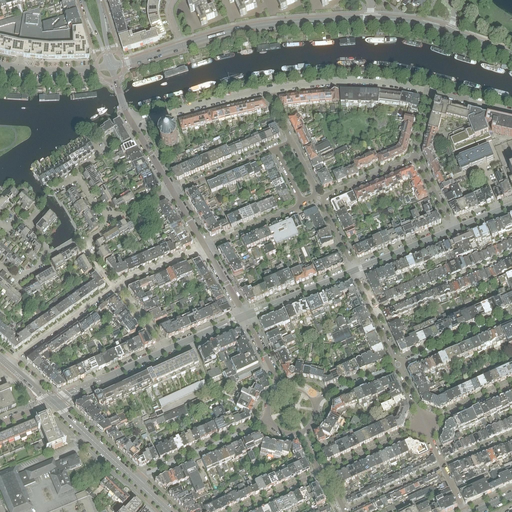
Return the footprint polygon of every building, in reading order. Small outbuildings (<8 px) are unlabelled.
[(11,5),(9,0),(3,0),(6,7),(8,15),(5,16),(5,18),(10,16),(8,9),(12,8),(11,5)] [(19,9),(16,0),(10,0),(12,5),(13,7),(16,6),(17,10),(19,9)] [(27,0),(22,0),(23,2),(26,1),(27,4),(26,4),(28,11),(31,10),(27,0)] [(64,0),(63,0),(64,4),(61,5),(62,6),(55,7),(56,9),(73,4),(73,3),(73,2),(73,1),(72,0),(64,0)] [(216,15),(213,8),(211,9),(209,4),(206,6),(204,0),(202,0),(188,6),(191,12),(195,11),(200,23),(202,23),(203,25),(208,23),(207,21),(215,18),(214,16),(216,15)] [(228,0),(230,3),(234,2),(240,14),(242,14),(242,16),(247,14),(246,12),(254,8),(254,6),(256,6),(253,0),(228,0)] [(294,0),(276,0),(280,8),(282,8),(283,10),(287,8),(286,6),(294,2),(294,0)] [(404,0),(403,4),(407,6),(409,0),(411,1),(410,0),(414,0),(415,0),(414,1),(413,1),(411,5),(417,8),(419,7),(420,9),(421,9),(422,8),(423,9),(426,3),(419,0),(404,0)] [(119,2),(109,5),(111,12),(121,9),(120,4),(125,3),(124,1),(121,2),(119,2)] [(66,9),(67,12),(76,10),(75,9),(76,8),(75,7),(74,6),(74,5),(73,4),(56,9),(57,12),(66,9)] [(21,27),(20,30),(20,32),(20,35),(18,44),(16,57),(17,57),(48,60),(72,60),(72,30),(52,32),(42,33),(40,21),(39,9),(23,14),(21,27)] [(122,12),(121,9),(111,12),(113,18),(132,12),(131,9),(122,12)] [(80,22),(79,18),(78,18),(78,15),(76,11),(40,21),(42,33),(53,32),(53,30),(64,27),(62,21),(65,19),(66,18),(68,26),(69,25),(80,22)] [(113,18),(115,23),(124,20),(123,17),(133,15),(132,12),(113,18)] [(23,15),(11,18),(12,24),(15,24),(23,15)] [(161,23),(160,18),(149,21),(151,27),(161,23)] [(115,23),(117,30),(126,27),(124,20),(115,23)] [(156,31),(163,28),(161,23),(151,27),(153,32),(156,31)] [(127,30),(126,27),(117,30),(119,36),(128,34),(135,32),(134,29),(131,30),(131,29),(127,30)] [(163,28),(156,31),(159,38),(165,36),(165,35),(166,34),(163,28)] [(82,29),(72,30),(72,60),(89,59),(88,51),(82,29)] [(144,37),(134,40),(132,36),(130,36),(130,35),(119,38),(123,52),(159,41),(159,38),(156,31),(153,32),(151,33),(151,34),(147,36),(146,34),(143,35),(144,37)] [(0,53),(16,57),(18,44),(0,39),(0,53)] [(403,39),(402,43),(422,48),(423,44),(403,39)] [(280,43),(256,46),(257,52),(281,49),(280,43)] [(431,46),(430,50),(450,57),(451,53),(431,46)] [(254,48),(236,52),(237,56),(255,52),(254,48)] [(234,53),(214,57),(215,62),(235,57),(234,53)] [(455,54),(454,59),(476,66),(477,61),(455,54)] [(212,58),(191,64),(192,69),(213,63),(212,58)] [(396,63),(395,68),(423,74),(424,69),(396,63)] [(480,63),(479,68),(503,75),(504,69),(480,63)] [(309,64),(278,68),(279,73),(310,69),(309,64)] [(187,66),(163,73),(165,79),(189,71),(187,66)] [(275,70),(255,73),(256,78),(276,74),(275,70)] [(431,73),(430,78),(455,84),(456,79),(431,73)] [(158,75),(133,83),(132,84),(132,85),(132,86),(133,87),(135,87),(160,80),(161,80),(162,79),(162,78),(163,78),(163,77),(162,76),(161,75),(160,75),(158,75)] [(244,75),(222,80),(223,84),(245,80),(244,75)] [(462,80),(461,85),(479,90),(480,85),(462,80)] [(212,83),(190,89),(191,93),(213,87),(212,83)] [(182,91),(163,96),(164,101),(183,95),(182,91)] [(339,91),(338,91),(331,92),(332,104),(339,103),(339,91)] [(362,105),(372,105),(372,106),(373,106),(373,107),(374,107),(374,106),(375,106),(375,105),(376,94),(376,92),(340,91),(341,104),(346,104),(346,105),(347,106),(348,106),(348,105),(349,105),(349,104),(359,105),(359,106),(360,106),(361,106),(362,105)] [(324,92),(325,104),(332,104),(331,92),(328,92),(326,92),(325,92),(324,92)] [(399,105),(400,105),(402,95),(398,95),(397,94),(396,94),(395,94),(380,92),(380,96),(379,103),(399,105)] [(294,107),(301,107),(299,95),(298,95),(296,95),(293,96),(294,107)] [(400,105),(407,106),(409,96),(406,95),(405,95),(402,95),(400,105)] [(158,97),(138,103),(137,104),(137,105),(138,106),(139,107),(159,101),(160,100),(161,99),(159,98),(158,97)] [(288,108),(287,106),(286,97),(280,97),(280,98),(279,98),(279,99),(279,100),(285,111),(287,110),(287,108),(288,108)] [(414,97),(411,108),(418,109),(420,100),(419,98),(414,97)] [(252,103),(254,113),(255,113),(255,112),(257,111),(257,114),(260,114),(260,111),(258,101),(257,101),(256,101),(255,102),(252,103)] [(260,111),(260,114),(261,114),(261,111),(264,111),(265,114),(266,114),(268,117),(271,116),(264,102),(263,101),(262,101),(261,101),(258,101),(260,111)] [(245,104),(247,115),(254,113),(252,103),(249,103),(247,103),(247,104),(246,104),(245,104)] [(453,153),(490,138),(491,137),(488,131),(493,132),(511,136),(511,121),(492,117),(488,116),(487,116),(481,115),(482,114),(468,111),(468,113),(464,111),(456,109),(451,108),(452,106),(449,106),(447,105),(448,105),(444,104),(436,103),(433,113),(432,113),(428,129),(429,129),(438,131),(441,118),(446,120),(446,118),(468,123),(469,127),(452,133),(453,134),(449,136),(448,140),(453,153)] [(234,106),(237,117),(241,116),(241,119),(243,119),(240,105),(238,105),(236,106),(235,106),(234,106)] [(232,121),(232,118),(237,117),(234,106),(233,106),(232,106),(231,107),(228,108),(231,121),(232,121)] [(222,109),(225,120),(229,119),(229,122),(231,121),(228,108),(226,108),(225,108),(223,109),(222,109)] [(415,118),(418,109),(411,108),(409,116),(415,118)] [(222,121),(225,120),(222,109),(221,109),(219,110),(216,111),(219,124),(220,124),(221,127),(223,126),(222,121)] [(209,113),(212,122),(216,121),(217,125),(219,124),(216,111),(213,112),(212,111),(211,112),(210,112),(209,113)] [(204,114),(206,125),(212,123),(212,122),(209,113),(207,113),(206,113),(204,114)] [(197,116),(200,126),(206,125),(204,114),(201,115),(200,115),(198,115),(198,116),(197,116)] [(290,122),(292,124),(297,122),(298,124),(302,122),(298,114),(289,119),(289,120),(290,121),(290,122)] [(191,117),(194,128),(200,126),(197,116),(195,117),(194,116),(192,117),(191,117)] [(403,119),(396,118),(395,120),(413,125),(414,122),(415,122),(415,120),(415,119),(404,116),(403,119)] [(185,119),(188,130),(194,128),(191,117),(189,118),(188,118),(186,118),(186,119),(185,119)] [(186,132),(186,130),(188,130),(185,119),(182,120),(181,120),(180,120),(179,122),(179,123),(180,123),(182,131),(183,131),(183,133),(186,132)] [(116,122),(112,124),(113,125),(110,126),(109,124),(99,129),(100,130),(97,132),(101,139),(105,137),(104,136),(113,131),(113,130),(115,129),(116,131),(115,132),(122,145),(129,141),(126,135),(127,134),(119,121),(118,120),(116,122)] [(295,132),(296,132),(305,128),(302,122),(298,124),(297,122),(292,124),(294,129),(294,130),(295,131),(295,132)] [(402,132),(401,135),(410,138),(412,129),(413,130),(413,129),(414,127),(413,127),(413,126),(404,124),(403,129),(400,128),(399,131),(402,132)] [(269,130),(273,139),(279,137),(280,135),(278,131),(278,130),(277,128),(275,125),(269,128),(269,130)] [(307,127),(305,128),(296,132),(296,133),(296,134),(297,136),(298,138),(310,133),(307,127)] [(437,131),(429,129),(427,135),(435,137),(437,131)] [(164,148),(171,150),(178,146),(179,139),(176,132),(168,130),(162,134),(160,141),(164,148)] [(269,130),(263,133),(268,142),(269,142),(270,141),(271,140),(273,139),(269,130)] [(261,134),(257,135),(262,144),(263,144),(265,144),(265,143),(268,142),(263,133),(263,132),(261,133),(261,134)] [(262,144),(257,135),(256,133),(251,135),(250,135),(255,147),(256,147),(257,147),(259,146),(262,144)] [(301,144),(313,139),(310,133),(298,138),(300,141),(299,142),(300,143),(301,144)] [(250,149),(246,140),(243,135),(241,136),(243,140),(239,141),(240,143),(244,152),(245,152),(247,151),(250,149)] [(250,138),(246,140),(250,149),(251,149),(253,149),(253,148),(255,147),(250,135),(249,136),(250,138)] [(410,138),(401,135),(399,145),(397,147),(405,154),(407,152),(409,141),(410,141),(411,141),(411,139),(411,138),(410,138)] [(422,150),(423,152),(433,151),(433,148),(435,138),(426,136),(425,137),(424,138),(425,139),(422,150)] [(220,138),(216,140),(225,160),(232,158),(232,157),(227,148),(224,149),(222,144),(220,138)] [(304,150),(318,144),(315,138),(313,139),(301,144),(303,147),(303,148),(303,149),(304,150)] [(217,152),(216,151),(214,152),(214,153),(218,163),(225,160),(216,140),(213,141),(217,152)] [(309,149),(305,151),(309,160),(310,161),(310,163),(312,162),(316,160),(317,160),(318,160),(320,159),(322,158),(321,156),(320,153),(331,148),(327,140),(309,149)] [(87,141),(83,144),(83,145),(89,154),(90,153),(92,155),(95,153),(87,141)] [(240,143),(234,145),(238,155),(238,154),(239,154),(241,154),(241,153),(244,152),(240,143)] [(112,160),(113,159),(136,149),(133,145),(131,144),(120,149),(117,150),(119,153),(113,156),(111,152),(108,154),(112,160)] [(206,144),(203,146),(211,166),(218,163),(214,153),(210,155),(210,154),(206,144)] [(89,154),(83,145),(79,147),(85,158),(87,157),(88,159),(91,157),(89,154)] [(238,155),(234,145),(227,148),(232,157),(233,157),(235,156),(238,155)] [(312,162),(310,163),(311,164),(314,170),(323,165),(322,164),(336,158),(335,157),(350,150),(348,145),(322,158),(320,159),(318,160),(317,160),(316,160),(312,162)] [(200,148),(204,158),(201,159),(205,169),(211,166),(203,146),(199,147),(200,148)] [(79,147),(75,150),(81,160),(82,159),(84,161),(86,160),(85,158),(79,147)] [(382,154),(377,156),(376,157),(378,161),(380,165),(381,165),(383,165),(383,164),(386,162),(390,161),(387,152),(384,153),(381,147),(379,149),(382,154)] [(387,152),(390,161),(391,160),(391,161),(392,161),(394,160),(394,159),(396,158),(404,155),(405,154),(397,147),(396,148),(392,150),(391,148),(389,147),(386,149),(387,152)] [(452,172),(454,176),(461,173),(470,170),(470,169),(471,168),(471,169),(485,163),(484,163),(486,162),(486,163),(493,160),(488,147),(479,151),(479,150),(478,151),(473,153),(467,156),(466,153),(465,152),(455,156),(455,157),(456,160),(458,167),(453,170),(452,172)] [(139,155),(136,149),(113,159),(115,161),(127,157),(128,159),(139,155)] [(75,150),(71,153),(76,163),(78,162),(79,164),(82,162),(81,160),(75,150)] [(193,150),(189,152),(198,172),(205,169),(201,159),(197,161),(193,150)] [(369,155),(364,157),(368,167),(371,165),(371,164),(372,164),(378,161),(376,157),(377,156),(375,152),(371,154),(370,151),(368,152),(369,155)] [(429,167),(438,163),(433,154),(433,151),(423,152),(423,154),(428,164),(428,165),(427,165),(428,167),(429,167)] [(190,163),(192,163),(187,165),(191,175),(198,172),(189,152),(186,153),(190,163)] [(76,163),(71,153),(66,155),(68,159),(72,165),(74,164),(75,167),(78,165),(76,163)] [(130,162),(131,165),(142,160),(139,155),(128,159),(128,160),(116,164),(118,167),(130,162)] [(179,156),(176,157),(185,178),(191,175),(187,165),(183,167),(179,156)] [(353,162),(355,166),(355,165),(357,170),(363,168),(364,167),(364,168),(365,168),(368,167),(364,157),(359,159),(358,156),(356,157),(357,160),(353,162)] [(177,169),(173,171),(172,172),(177,180),(179,180),(185,178),(176,157),(172,159),(176,168),(177,169)] [(261,161),(263,165),(264,167),(273,162),(272,160),(273,160),(272,158),(270,158),(261,161)] [(68,159),(64,162),(70,172),(72,171),(73,173),(76,172),(72,165),(68,159)] [(133,167),(134,171),(145,166),(142,160),(131,165),(119,170),(120,171),(123,170),(124,171),(133,167)] [(64,162),(60,165),(66,174),(67,173),(69,176),(71,174),(70,172),(64,162)] [(264,167),(265,169),(267,173),(276,168),(276,167),(275,165),(273,162),(264,167)] [(433,176),(434,178),(443,173),(441,169),(444,167),(442,164),(439,165),(438,163),(429,167),(433,175),(433,176)] [(250,167),(255,176),(257,175),(258,177),(261,176),(260,174),(257,166),(256,164),(255,164),(254,164),(253,165),(250,167)] [(66,174),(60,165),(55,167),(61,177),(63,176),(64,179),(67,177),(66,174)] [(316,174),(317,176),(326,172),(333,169),(332,167),(327,170),(327,169),(326,169),(323,165),(314,170),(314,171),(315,172),(315,173),(316,174)] [(355,166),(350,168),(349,165),(346,166),(348,169),(344,170),(348,179),(356,175),(356,176),(357,176),(358,175),(358,174),(359,174),(357,170),(355,165),(355,166)] [(88,179),(89,182),(100,175),(99,173),(96,175),(93,170),(96,168),(95,166),(84,172),(85,174),(83,176),(86,181),(88,179)] [(136,173),(138,178),(149,173),(148,172),(149,172),(145,166),(134,171),(123,176),(124,178),(129,176),(136,173)] [(254,183),(252,178),(255,176),(250,167),(249,166),(247,167),(247,168),(245,169),(249,179),(252,184),(254,183)] [(506,178),(510,177),(509,175),(507,176),(506,173),(504,166),(502,167),(501,167),(506,178)] [(55,167),(51,170),(57,180),(58,179),(60,181),(63,180),(61,177),(55,167)] [(51,170),(50,169),(48,170),(47,168),(45,169),(46,171),(51,181),(53,179),(55,182),(57,180),(51,170)] [(276,168),(267,173),(269,179),(279,174),(278,171),(277,169),(276,168)] [(399,173),(402,181),(408,178),(410,179),(411,182),(418,178),(414,169),(411,168),(399,173)] [(239,171),(244,181),(249,178),(249,179),(245,169),(244,169),(243,169),(242,170),(239,171)] [(41,174),(47,184),(49,182),(50,185),(53,183),(51,181),(46,171),(44,172),(43,170),(40,172),(41,174)] [(337,182),(337,183),(347,179),(343,170),(333,174),(337,182)] [(245,195),(239,182),(243,180),(244,181),(239,171),(237,172),(236,172),(234,172),(234,173),(232,174),(236,183),(242,196),(245,195)] [(317,176),(319,181),(321,185),(323,188),(325,189),(333,185),(330,181),(328,177),(326,172),(317,176)] [(46,187),(48,186),(47,184),(41,174),(40,175),(39,173),(36,175),(43,188),(43,186),(44,185),(46,187)] [(149,173),(138,178),(131,181),(132,184),(140,180),(141,183),(152,178),(151,175),(149,173)] [(392,182),(394,186),(403,182),(402,181),(399,173),(398,173),(396,174),(396,175),(393,176),(395,181),(392,182)] [(434,178),(435,180),(436,181),(436,180),(440,188),(448,184),(447,180),(453,177),(452,174),(445,177),(443,173),(434,178)] [(236,192),(233,185),(236,183),(232,174),(230,175),(230,174),(228,175),(228,176),(226,176),(235,197),(236,199),(237,198),(235,192),(236,192)] [(279,174),(269,179),(272,184),(282,179),(282,178),(281,177),(280,176),(279,174)] [(511,194),(506,181),(503,182),(499,174),(495,176),(504,197),(508,195),(509,195),(511,195),(511,194)] [(100,175),(89,182),(90,183),(88,185),(91,190),(93,188),(94,190),(105,184),(104,182),(101,184),(98,179),(101,177),(100,175)] [(440,188),(442,192),(455,186),(455,185),(466,180),(469,178),(468,175),(461,178),(461,177),(440,188)] [(219,179),(224,189),(228,187),(229,188),(228,188),(230,194),(231,194),(233,198),(235,197),(226,176),(224,177),(223,177),(222,178),(221,178),(219,179)] [(384,180),(388,189),(394,186),(392,182),(395,181),(393,176),(387,178),(386,178),(385,179),(384,179),(384,180)] [(143,185),(144,188),(156,183),(152,178),(141,183),(142,183),(135,186),(136,188),(143,185)] [(418,178),(411,182),(413,185),(411,186),(412,189),(413,188),(421,184),(418,178)] [(211,193),(223,188),(223,189),(224,189),(219,179),(217,180),(210,184),(209,184),(207,184),(208,186),(211,193)] [(282,179),(272,184),(275,190),(285,185),(283,182),(283,180),(282,180),(282,179)] [(376,183),(381,192),(384,190),(386,193),(389,192),(388,189),(384,180),(376,183)] [(503,198),(498,184),(496,181),(494,182),(495,186),(496,189),(493,190),(497,200),(501,199),(501,198),(503,198)] [(156,183),(144,188),(145,189),(139,191),(136,192),(138,195),(138,194),(147,191),(148,194),(158,189),(158,188),(157,185),(156,184),(156,183)] [(369,186),(373,195),(381,192),(376,183),(369,186)] [(421,184),(413,188),(416,194),(424,190),(423,187),(423,186),(422,185),(421,184)] [(286,187),(285,185),(275,190),(278,195),(287,190),(287,189),(286,188),(286,187)] [(99,197),(101,195),(109,191),(106,186),(98,191),(100,193),(98,194),(99,197)] [(362,195),(364,199),(364,201),(371,198),(370,196),(373,195),(369,186),(368,186),(366,187),(363,188),(365,194),(362,195)] [(457,203),(456,204),(461,215),(465,213),(469,211),(464,200),(463,201),(457,187),(451,190),(457,203)] [(494,200),(488,187),(480,190),(486,203),(487,203),(488,204),(489,203),(490,203),(491,202),(491,201),(494,200)] [(12,188),(8,192),(15,198),(16,196),(17,197),(20,193),(17,190),(16,192),(12,188)] [(66,193),(69,198),(77,194),(75,191),(77,190),(76,188),(66,193)] [(186,195),(189,200),(201,193),(198,188),(187,193),(186,195)] [(354,192),(358,202),(364,199),(362,195),(365,194),(363,188),(357,191),(356,191),(355,191),(354,192)] [(15,198),(8,192),(7,190),(3,194),(10,200),(11,198),(13,200),(15,198)] [(278,195),(279,199),(280,200),(290,195),(289,194),(289,193),(288,191),(287,190),(278,195)] [(424,190),(416,194),(415,195),(418,201),(426,197),(428,196),(424,190)] [(26,196),(27,196),(28,194),(24,191),(18,198),(20,200),(17,204),(18,205),(21,203),(20,202),(26,196)] [(97,200),(98,202),(111,195),(109,191),(101,195),(103,197),(97,200)] [(121,201),(124,207),(126,206),(128,208),(133,205),(131,203),(133,202),(127,191),(125,192),(126,194),(121,197),(120,195),(118,196),(121,201)] [(474,196),(473,196),(478,208),(480,206),(482,206),(484,205),(486,204),(480,191),(473,194),(474,196)] [(77,194),(69,198),(72,202),(84,195),(83,193),(78,196),(77,194)] [(189,200),(192,205),(204,199),(204,198),(207,197),(206,195),(203,196),(201,193),(189,200)] [(346,196),(351,205),(357,202),(353,193),(352,193),(351,193),(349,194),(346,196)] [(3,194),(0,197),(0,198),(6,204),(8,202),(13,206),(14,204),(10,200),(3,194)] [(85,197),(84,195),(72,202),(74,206),(71,208),(72,209),(82,203),(80,200),(85,197)] [(111,202),(114,200),(111,195),(98,202),(100,204),(105,201),(106,204),(111,202)] [(280,200),(283,206),(292,202),(293,201),(292,199),(291,199),(290,195),(280,200)] [(456,204),(451,195),(445,197),(450,206),(456,204)] [(23,205),(19,209),(20,211),(30,200),(27,196),(26,196),(20,202),(21,203),(23,205)] [(343,197),(339,199),(340,203),(343,210),(346,209),(346,208),(345,207),(345,206),(344,206),(343,205),(344,204),(346,203),(347,207),(351,205),(346,196),(345,196),(343,197)] [(478,208),(473,196),(464,200),(469,211),(474,209),(475,209),(477,208),(478,208)] [(253,206),(249,207),(254,218),(261,216),(256,206),(252,198),(250,199),(253,206)] [(277,207),(273,198),(268,201),(267,200),(267,201),(272,210),(273,210),(275,210),(275,209),(278,208),(277,207)] [(192,205),(195,210),(207,204),(204,199),(192,205)] [(334,211),(336,214),(343,210),(340,203),(339,199),(338,199),(337,199),(335,200),(331,202),(331,204),(333,209),(333,210),(334,211)] [(30,200),(20,211),(22,212),(26,208),(28,209),(29,209),(30,208),(32,206),(34,203),(36,202),(35,201),(34,203),(30,200)] [(111,202),(114,208),(115,209),(118,209),(119,208),(116,203),(114,200),(111,202)] [(241,211),(238,212),(243,223),(249,221),(242,205),(240,201),(238,202),(241,211)] [(262,203),(261,203),(266,213),(267,213),(268,213),(269,212),(270,211),(272,210),(267,201),(262,203)] [(155,211),(152,213),(153,216),(158,213),(170,207),(167,203),(165,202),(155,207),(157,210),(155,211)] [(248,202),(242,205),(249,221),(254,218),(249,207),(248,202)] [(82,215),(87,211),(86,209),(88,208),(85,203),(83,204),(82,203),(72,209),(72,210),(75,208),(78,214),(75,215),(77,217),(81,214),(82,215)] [(266,213),(261,203),(256,206),(261,216),(261,215),(262,215),(264,214),(266,213)] [(198,216),(210,209),(207,204),(195,210),(198,216)] [(235,213),(232,214),(237,226),(243,223),(238,212),(234,204),(232,205),(235,213)] [(461,215),(456,204),(450,206),(455,216),(456,217),(461,215)] [(427,229),(423,217),(420,219),(417,212),(416,212),(413,205),(410,206),(414,213),(421,232),(422,232),(421,231),(423,230),(424,231),(427,229)] [(441,222),(440,221),(436,212),(433,213),(430,206),(426,208),(433,226),(434,225),(434,226),(440,224),(440,223),(441,223),(441,222)] [(173,213),(170,207),(158,213),(160,216),(155,219),(156,221),(162,218),(173,213)] [(350,207),(346,209),(343,210),(336,214),(337,216),(337,218),(338,219),(339,219),(348,215),(346,211),(351,209),(350,207)] [(426,216),(423,217),(427,229),(432,227),(432,226),(433,226),(426,208),(423,209),(426,216)] [(89,210),(87,211),(82,215),(84,219),(97,211),(96,209),(91,212),(89,210)] [(213,215),(210,209),(198,216),(201,221),(213,215)] [(305,217),(306,220),(319,214),(319,213),(318,212),(317,211),(317,210),(315,209),(308,212),(307,212),(306,213),(303,214),(305,217)] [(237,226),(232,214),(230,210),(227,211),(229,216),(226,217),(227,219),(231,227),(231,228),(237,226)] [(84,219),(86,223),(93,219),(96,217),(95,216),(93,217),(93,216),(98,213),(97,211),(84,219)] [(56,219),(49,213),(48,215),(46,213),(42,218),(44,219),(42,221),(49,227),(56,219)] [(165,223),(176,218),(173,213),(162,218),(164,221),(161,222),(162,223),(159,225),(159,226),(165,223)] [(414,221),(410,223),(415,234),(421,232),(414,213),(411,214),(414,221)] [(320,216),(319,214),(306,220),(307,221),(307,222),(310,220),(312,224),(322,220),(321,219),(321,218),(320,216)] [(340,223),(341,225),(352,221),(357,218),(356,215),(352,217),(350,214),(348,215),(339,219),(339,220),(339,222),(340,223)] [(204,226),(216,220),(213,215),(201,221),(204,226)] [(268,229),(274,242),(276,246),(298,236),(295,229),(302,226),(299,218),(298,216),(278,225),(277,225),(273,227),(268,229)] [(86,223),(89,227),(96,223),(95,221),(97,220),(96,217),(93,219),(86,223)] [(176,218),(165,223),(166,226),(164,228),(165,230),(179,223),(176,218)] [(506,232),(511,229),(511,226),(508,218),(504,219),(501,221),(506,232)] [(204,226),(208,232),(220,225),(216,220),(204,226)] [(313,226),(315,229),(325,225),(324,225),(324,223),(323,222),(322,220),(312,224),(310,225),(311,227),(313,226)] [(414,234),(415,234),(410,223),(408,220),(399,224),(406,238),(411,236),(414,235),(414,234)] [(36,229),(42,235),(49,227),(42,221),(41,223),(39,221),(35,225),(37,227),(36,229)] [(116,227),(115,228),(119,236),(121,239),(123,237),(122,235),(126,233),(127,234),(130,233),(129,232),(124,223),(122,224),(120,221),(115,224),(116,227)] [(345,231),(354,227),(356,226),(354,222),(353,223),(352,221),(341,225),(343,228),(343,229),(344,230),(344,231),(345,231)] [(501,221),(493,224),(498,235),(499,238),(502,237),(501,234),(506,232),(501,221)] [(129,232),(134,230),(129,222),(127,223),(126,222),(124,223),(129,232)] [(220,225),(208,232),(210,236),(212,237),(212,236),(215,235),(223,232),(230,229),(230,228),(227,222),(220,225)] [(96,223),(89,227),(87,228),(89,231),(90,233),(97,229),(96,226),(98,225),(96,223)] [(171,230),(173,233),(182,228),(179,223),(165,230),(163,231),(164,233),(171,230)] [(391,224),(391,225),(398,242),(398,241),(401,240),(402,240),(403,240),(404,239),(404,238),(405,238),(399,227),(400,226),(398,223),(395,225),(394,224),(393,223),(391,224)] [(498,235),(493,224),(487,226),(492,238),(498,235)] [(26,230),(25,230),(23,228),(25,226),(23,225),(16,233),(20,237),(26,230)] [(325,225),(315,229),(312,231),(313,233),(316,232),(318,235),(328,231),(327,231),(327,229),(326,228),(325,225)] [(398,242),(391,225),(388,226),(389,229),(386,231),(387,233),(391,244),(392,244),(393,244),(394,244),(395,243),(398,242)] [(115,238),(119,236),(115,228),(112,229),(111,227),(109,228),(110,230),(115,238)] [(491,238),(486,227),(477,231),(481,241),(482,243),(485,242),(484,241),(491,238)] [(30,233),(29,233),(27,231),(29,229),(27,228),(25,230),(26,230),(20,237),(22,238),(19,241),(21,243),(24,240),(30,233)] [(182,228),(173,233),(167,236),(168,238),(170,237),(172,240),(185,234),(182,228)] [(352,237),(355,235),(356,235),(367,230),(365,228),(361,230),(357,232),(357,231),(355,232),(353,229),(346,232),(345,232),(348,239),(352,237)] [(275,252),(271,243),(274,242),(268,229),(268,230),(267,230),(266,230),(265,230),(265,231),(264,231),(262,232),(272,253),(275,252)] [(105,231),(106,233),(111,240),(115,238),(110,230),(108,232),(107,230),(105,231)] [(383,233),(379,235),(385,247),(386,247),(387,247),(388,246),(388,245),(391,244),(387,233),(386,231),(385,230),(383,231),(383,233)] [(27,243),(33,236),(31,235),(33,233),(31,231),(29,233),(30,233),(24,240),(26,241),(23,244),(25,246),(27,243)] [(328,231),(318,235),(315,237),(317,243),(331,238),(329,235),(329,234),(329,233),(328,232),(328,231)] [(477,231),(471,233),(474,241),(475,243),(481,241),(477,231)] [(100,233),(103,238),(105,241),(106,243),(111,240),(106,233),(103,234),(102,232),(100,233)] [(255,234),(261,247),(265,255),(268,254),(269,255),(272,253),(262,232),(259,234),(259,233),(255,234)] [(471,233),(449,242),(453,252),(456,259),(461,257),(469,254),(471,253),(476,251),(478,250),(475,243),(474,241),(471,233)] [(31,246),(36,241),(37,240),(35,238),(37,236),(35,234),(33,236),(27,243),(30,245),(27,248),(29,249),(31,246)] [(185,234),(172,240),(170,241),(171,244),(175,242),(177,245),(188,239),(185,234)] [(263,258),(258,248),(261,247),(255,234),(251,236),(251,237),(249,238),(260,261),(260,259),(263,258)] [(376,237),(372,239),(377,250),(378,250),(379,250),(380,250),(381,249),(381,248),(385,247),(379,235),(378,234),(376,234),(376,237)] [(377,250),(372,239),(371,237),(368,238),(369,239),(366,241),(371,253),(377,250)] [(505,239),(504,237),(501,238),(502,240),(501,240),(505,252),(510,250),(505,238),(505,239)] [(103,238),(96,242),(95,245),(96,246),(100,244),(105,241),(103,238)] [(243,243),(248,253),(251,252),(256,263),(260,261),(249,238),(246,239),(245,239),(244,239),(243,239),(243,240),(242,240),(242,241),(243,243)] [(331,238),(317,243),(320,250),(329,246),(334,244),(333,243),(333,242),(333,241),(332,241),(331,238)] [(168,255),(165,246),(164,246),(161,239),(157,241),(159,247),(163,257),(168,255)] [(177,245),(173,247),(174,249),(178,247),(180,250),(190,246),(191,244),(188,239),(177,245)] [(357,239),(354,241),(353,241),(355,244),(352,245),(351,246),(354,250),(354,251),(354,252),(355,253),(357,257),(359,258),(365,256),(358,242),(357,239)] [(365,239),(358,242),(365,256),(371,253),(366,241),(365,239)] [(449,242),(441,245),(445,255),(446,255),(449,262),(456,259),(453,252),(449,242)] [(496,246),(500,255),(505,253),(501,244),(498,245),(497,242),(495,243),(496,245),(496,246)] [(165,245),(165,246),(168,255),(175,252),(174,249),(173,247),(172,245),(170,246),(169,244),(166,246),(165,245)] [(492,247),(496,257),(500,255),(496,246),(494,247),(492,244),(491,245),(492,247)] [(108,245),(103,248),(97,252),(99,254),(96,255),(99,261),(102,259),(103,261),(110,257),(114,255),(112,253),(109,255),(106,249),(109,247),(108,245)] [(445,255),(441,245),(440,246),(439,246),(438,246),(438,247),(434,249),(438,258),(445,255)] [(35,256),(41,250),(40,247),(39,246),(36,250),(32,254),(35,256)] [(221,256),(232,251),(228,246),(220,249),(219,251),(221,256)] [(487,249),(491,259),(496,257),(492,247),(489,248),(488,246),(486,247),(487,249)] [(146,250),(147,252),(151,262),(157,260),(152,247),(146,250)] [(153,247),(152,247),(157,260),(163,257),(159,247),(154,250),(153,247)] [(299,250),(302,257),(311,278),(314,277),(316,276),(317,275),(313,265),(313,266),(312,264),(309,265),(307,260),(311,259),(306,247),(299,250)] [(5,259),(11,252),(7,249),(1,256),(4,258),(0,261),(0,262),(1,264),(5,259)] [(332,253),(333,257),(337,267),(343,265),(343,263),(339,255),(337,256),(335,252),(338,251),(336,249),(331,252),(332,253)] [(427,251),(430,261),(438,258),(434,249),(430,250),(427,251)] [(480,252),(477,253),(481,263),(486,261),(482,252),(481,249),(479,250),(480,252)] [(67,260),(72,258),(68,252),(67,250),(65,252),(64,250),(61,251),(63,253),(67,260)] [(76,255),(79,259),(82,257),(78,250),(75,250),(74,251),(76,255)] [(486,250),(482,252),(486,261),(490,259),(486,250)] [(33,261),(34,260),(35,259),(37,260),(38,259),(35,256),(32,254),(30,251),(26,255),(33,261)] [(221,256),(225,261),(235,257),(232,251),(221,256)] [(430,261),(427,251),(419,254),(423,264),(424,267),(426,271),(429,270),(427,265),(428,264),(427,262),(430,261)] [(476,251),(471,253),(476,265),(481,263),(477,253),(476,251)] [(9,262),(15,256),(11,252),(5,259),(7,261),(6,263),(8,264),(9,263),(9,262)] [(57,253),(60,258),(63,263),(67,260),(63,253),(60,254),(59,252),(57,253)] [(147,252),(141,255),(145,265),(151,262),(147,252)] [(113,261),(114,260),(122,256),(120,254),(112,259),(105,263),(116,275),(116,276),(117,276),(118,276),(120,275),(117,267),(116,267),(114,265),(115,264),(113,261)] [(419,254),(412,257),(416,267),(417,270),(419,274),(421,273),(420,270),(421,270),(421,268),(424,267),(423,264),(419,254)] [(76,261),(78,265),(86,261),(85,259),(87,258),(85,255),(82,257),(79,259),(76,261)] [(141,255),(135,258),(139,268),(145,265),(141,255)] [(318,257),(321,263),(325,272),(331,270),(327,260),(324,261),(321,255),(318,257)] [(337,267),(333,257),(330,259),(329,255),(326,256),(327,260),(331,270),(337,267)] [(13,266),(19,259),(15,256),(9,262),(9,263),(11,264),(10,266),(12,268),(13,266)] [(66,268),(63,263),(60,258),(58,259),(56,256),(51,259),(53,261),(51,263),(57,274),(59,272),(58,270),(63,268),(64,269),(66,268)] [(130,260),(129,260),(133,270),(139,268),(135,258),(132,259),(131,256),(128,257),(130,260)] [(471,256),(466,258),(470,267),(475,265),(471,256)] [(228,267),(238,262),(235,257),(225,261),(228,267)] [(311,278),(302,257),(300,258),(304,267),(300,269),(305,280),(306,280),(307,280),(308,279),(309,279),(311,278)] [(409,259),(405,260),(409,272),(410,272),(411,271),(411,272),(417,270),(416,267),(412,257),(409,258),(409,259)] [(461,257),(456,259),(457,262),(461,271),(465,269),(462,260),(461,257)] [(125,264),(124,264),(127,272),(131,271),(133,270),(129,260),(126,262),(124,258),(122,258),(125,264)] [(198,259),(186,264),(189,268),(193,265),(195,269),(203,264),(200,259),(198,258),(198,259)] [(466,258),(462,260),(465,269),(470,267),(466,258)] [(19,259),(13,266),(15,268),(14,269),(16,271),(23,263),(19,259)] [(446,263),(447,266),(451,275),(460,271),(456,262),(457,262),(456,259),(449,262),(446,263)] [(88,260),(86,261),(78,265),(81,270),(88,265),(87,263),(89,262),(88,260)] [(119,266),(117,267),(120,275),(127,272),(124,264),(122,265),(119,260),(116,261),(119,266)] [(314,265),(318,275),(325,272),(321,263),(318,264),(316,260),(312,261),(314,265)] [(409,272),(405,260),(397,263),(402,275),(406,273),(409,278),(412,277),(410,272),(409,272)] [(507,276),(511,273),(511,268),(509,261),(503,263),(507,272),(508,272),(508,274),(507,274),(507,276)] [(228,267),(231,272),(241,268),(238,262),(228,267)] [(397,263),(391,266),(395,275),(398,281),(398,283),(404,281),(402,275),(397,263)] [(446,277),(451,275),(447,266),(446,263),(444,263),(446,266),(442,267),(446,277)] [(507,272),(503,263),(498,265),(502,274),(507,272)] [(91,264),(88,265),(81,270),(84,275),(91,270),(90,268),(92,266),(91,264)] [(186,264),(179,267),(187,284),(189,283),(186,276),(192,274),(186,264)] [(195,269),(198,275),(207,270),(203,264),(195,269)] [(440,269),(437,270),(441,279),(446,277),(441,265),(436,267),(437,268),(439,267),(440,269)] [(288,287),(295,284),(289,272),(286,274),(283,266),(279,267),(288,287)] [(395,275),(391,266),(383,269),(386,280),(389,286),(398,283),(398,281),(395,275)] [(501,274),(497,266),(493,267),(497,276),(501,274)] [(176,281),(180,279),(183,286),(187,284),(179,267),(171,270),(176,281)] [(280,276),(276,278),(282,290),(288,287),(279,267),(276,268),(280,276)] [(431,269),(436,281),(441,279),(437,270),(437,268),(436,267),(434,268),(436,271),(433,272),(432,269),(431,269)] [(497,276),(493,267),(488,270),(492,278),(497,276)] [(253,268),(244,272),(241,268),(231,272),(234,278),(244,273),(246,277),(246,276),(250,274),(249,272),(254,270),(253,268)] [(300,269),(300,268),(291,272),(296,284),(297,284),(299,283),(302,282),(303,282),(304,281),(305,281),(305,280),(300,269)] [(46,274),(44,275),(50,286),(52,285),(50,282),(55,279),(57,282),(59,281),(57,277),(53,270),(51,271),(49,269),(44,272),(46,274)] [(375,273),(378,280),(378,281),(380,284),(384,282),(386,287),(389,286),(386,280),(383,269),(375,273)] [(428,274),(432,283),(436,281),(431,269),(429,270),(431,273),(428,274)] [(165,273),(170,284),(176,282),(176,281),(171,270),(165,273)] [(198,275),(201,280),(198,282),(210,276),(207,270),(198,275)] [(487,281),(491,279),(492,279),(492,278),(488,270),(483,272),(487,281)] [(93,271),(88,275),(90,277),(94,283),(99,279),(93,271)] [(425,286),(430,284),(425,271),(420,273),(421,276),(425,286)] [(270,272),(267,273),(275,293),(282,290),(276,278),(273,279),(270,272)] [(478,274),(482,283),(487,281),(483,272),(478,274)] [(164,287),(164,286),(167,294),(170,293),(167,285),(170,284),(165,273),(159,275),(164,287)] [(246,277),(244,273),(234,278),(237,282),(244,279),(243,278),(246,277)] [(267,281),(264,283),(264,284),(269,295),(275,293),(267,273),(264,274),(267,281)] [(366,277),(369,284),(371,288),(374,293),(381,289),(380,285),(379,284),(380,284),(378,281),(378,280),(375,273),(372,274),(367,276),(366,277)] [(506,283),(511,281),(511,273),(507,276),(498,280),(501,286),(506,283)] [(50,286),(44,275),(42,276),(41,274),(35,277),(37,279),(35,280),(36,282),(41,290),(41,291),(43,290),(41,287),(46,284),(48,287),(50,286)] [(478,274),(472,276),(476,285),(477,286),(482,284),(482,283),(478,274)] [(153,278),(158,288),(159,289),(164,287),(159,275),(153,278)] [(416,276),(417,278),(421,287),(425,286),(421,276),(417,278),(417,275),(416,276)] [(198,282),(202,288),(213,282),(210,276),(198,282)] [(412,278),(417,289),(421,287),(417,278),(416,276),(415,276),(416,277),(412,278)] [(476,285),(472,276),(467,278),(471,286),(471,287),(472,291),(475,290),(473,286),(476,285)] [(0,287),(3,290),(12,279),(11,278),(7,282),(5,280),(0,285),(0,287)] [(147,280),(154,289),(158,288),(153,278),(147,280)] [(462,280),(465,288),(471,286),(467,278),(462,280)] [(14,280),(12,279),(3,290),(6,293),(5,295),(13,287),(12,286),(12,287),(10,285),(14,280)] [(99,279),(94,283),(93,284),(93,283),(92,283),(97,290),(98,291),(104,287),(104,285),(99,279)] [(151,290),(154,289),(147,280),(140,283),(142,288),(146,287),(148,290),(150,289),(151,290)] [(412,291),(416,289),(413,280),(408,283),(412,291)] [(457,282),(460,291),(465,289),(465,288),(462,280),(457,282)] [(402,282),(407,293),(412,291),(408,283),(405,284),(403,281),(402,282)] [(36,282),(34,284),(32,282),(30,283),(32,285),(36,292),(40,290),(41,291),(41,290),(36,282)] [(97,290),(92,283),(91,284),(86,287),(82,282),(80,284),(83,289),(89,297),(90,295),(91,296),(93,295),(93,294),(97,290)] [(213,282),(202,288),(204,290),(205,292),(206,293),(209,291),(209,292),(217,288),(213,282)] [(255,288),(251,289),(256,301),(258,301),(259,300),(260,299),(262,298),(257,285),(256,282),(253,284),(255,288)] [(355,289),(352,282),(344,286),(347,292),(348,292),(355,289)] [(398,286),(402,295),(407,293),(402,282),(400,282),(401,283),(402,285),(398,286)] [(135,291),(140,289),(142,288),(140,283),(138,284),(133,286),(135,291)] [(26,285),(27,288),(32,295),(36,292),(32,285),(29,286),(28,284),(26,285)] [(260,284),(257,285),(262,298),(265,297),(266,297),(268,297),(269,296),(269,295),(264,284),(261,285),(260,284)] [(393,289),(396,298),(401,296),(398,287),(396,284),(395,284),(397,287),(393,289)] [(457,296),(452,284),(447,286),(451,293),(451,294),(454,293),(456,298),(458,297),(457,296)] [(256,301),(251,289),(250,290),(248,285),(241,289),(249,303),(251,304),(251,303),(256,301)] [(347,292),(344,286),(337,288),(342,299),(344,298),(344,297),(343,295),(347,293),(347,292)] [(451,293),(447,286),(442,288),(447,301),(449,300),(447,295),(451,293)] [(9,298),(15,292),(13,290),(14,288),(13,287),(5,295),(7,297),(5,300),(7,301),(9,298)] [(27,298),(32,295),(27,288),(25,289),(24,287),(21,288),(27,298)] [(388,291),(392,299),(396,298),(393,289),(391,290),(389,287),(387,287),(389,291),(388,291)] [(209,292),(213,298),(220,294),(217,288),(209,292)] [(342,299),(337,288),(331,291),(338,307),(341,305),(339,300),(342,299)] [(384,293),(387,301),(392,299),(388,291),(386,292),(384,288),(382,289),(384,293)] [(447,301),(442,288),(437,291),(440,298),(444,296),(446,302),(447,301)] [(89,297),(83,289),(75,295),(80,302),(85,299),(86,299),(88,298),(88,297),(89,297)] [(133,298),(142,294),(142,293),(141,294),(139,291),(140,289),(135,291),(130,293),(133,298)] [(349,299),(358,295),(355,289),(348,292),(350,296),(347,297),(347,298),(347,300),(349,299)] [(10,304),(13,302),(18,295),(16,293),(18,291),(16,290),(15,292),(9,298),(11,300),(9,303),(10,304)] [(498,293),(499,297),(505,309),(511,307),(505,293),(504,290),(498,293)] [(338,307),(331,291),(330,291),(330,292),(329,292),(324,294),(329,305),(332,303),(334,308),(338,307)] [(440,298),(437,291),(431,293),(436,304),(439,303),(437,299),(440,298)] [(12,306),(14,308),(23,298),(20,297),(22,295),(20,293),(18,295),(13,302),(15,304),(12,306)] [(133,298),(138,303),(147,299),(152,297),(150,293),(143,296),(142,294),(133,298)] [(431,293),(426,295),(429,302),(433,301),(435,306),(437,305),(436,304),(431,293)] [(213,298),(215,301),(212,302),(214,304),(223,299),(220,294),(213,298)] [(329,305),(324,294),(318,296),(323,310),(328,308),(328,307),(328,306),(329,305)] [(80,302),(75,295),(67,301),(72,308),(74,307),(74,308),(76,306),(80,302)] [(347,307),(361,301),(360,299),(360,300),(358,295),(349,299),(350,302),(346,304),(347,307)] [(429,302),(426,295),(420,297),(423,305),(427,303),(428,305),(430,305),(429,302)] [(323,310),(318,296),(306,301),(313,318),(325,314),(323,310)] [(465,305),(471,302),(469,296),(465,298),(466,299),(463,300),(465,305)] [(423,305),(420,297),(415,300),(418,307),(423,305)] [(493,301),(498,312),(505,309),(499,297),(493,299),(494,301),(493,301)] [(51,312),(50,313),(55,320),(57,319),(58,319),(59,318),(59,317),(64,314),(59,306),(57,303),(58,302),(55,298),(52,300),(55,305),(54,305),(56,308),(51,312)] [(100,313),(107,307),(110,310),(118,303),(116,300),(115,299),(113,298),(111,300),(109,301),(105,304),(94,312),(94,313),(99,319),(102,317),(100,313)] [(142,308),(155,303),(157,302),(156,299),(149,302),(147,299),(138,303),(142,308)] [(222,315),(218,309),(214,304),(212,302),(210,299),(207,301),(211,308),(209,309),(213,319),(218,317),(222,315)] [(214,304),(218,309),(227,304),(223,299),(214,304)] [(409,302),(412,309),(418,307),(415,300),(409,302)] [(71,309),(72,308),(67,301),(59,306),(64,314),(69,311),(70,311),(71,310),(71,309)] [(354,312),(364,308),(361,301),(347,307),(349,311),(353,309),(354,312)] [(487,304),(491,315),(498,312),(493,301),(487,304)] [(199,303),(207,322),(213,319),(209,309),(207,307),(204,308),(202,302),(199,303)] [(298,305),(299,306),(304,318),(307,317),(308,318),(311,317),(305,302),(298,305)] [(404,304),(407,312),(412,309),(409,302),(404,304)] [(118,303),(110,310),(114,315),(117,313),(119,316),(125,311),(118,303)] [(156,306),(155,303),(142,308),(145,312),(146,314),(155,310),(161,308),(160,304),(156,306)] [(195,313),(197,318),(194,320),(196,326),(207,322),(199,303),(198,303),(201,309),(196,311),(198,314),(196,315),(195,313)] [(227,304),(218,309),(222,315),(230,312),(230,310),(227,304)] [(407,312),(404,304),(398,306),(401,314),(402,317),(404,317),(402,314),(407,312)] [(440,320),(446,335),(452,332),(447,320),(447,319),(441,304),(434,307),(440,320)] [(480,306),(485,318),(491,315),(487,304),(480,306)] [(293,307),(293,308),(297,321),(301,319),(301,321),(304,319),(304,318),(299,306),(297,306),(295,306),(293,307)] [(401,314),(398,306),(393,308),(396,316),(397,316),(398,319),(400,318),(399,315),(401,314)] [(474,309),(479,320),(485,318),(480,306),(474,309)] [(286,310),(291,323),(294,322),(295,323),(298,322),(297,321),(293,308),(290,309),(290,308),(286,310)] [(351,317),(353,320),(366,314),(364,308),(354,312),(351,313),(353,317),(351,317)] [(396,316),(393,308),(388,311),(393,323),(394,323),(393,321),(395,321),(393,317),(396,316)] [(472,323),(479,320),(474,309),(468,312),(472,323)] [(39,310),(37,311),(47,326),(52,322),(53,323),(54,322),(54,321),(55,320),(50,313),(44,317),(39,310)] [(291,324),(291,323),(286,310),(278,313),(284,325),(287,324),(291,333),(294,332),(291,324)] [(43,329),(47,326),(37,311),(35,312),(40,320),(34,325),(39,332),(40,331),(41,331),(43,330),(43,329)] [(117,313),(114,315),(113,317),(115,320),(117,319),(121,324),(129,318),(130,317),(125,311),(119,316),(117,313)] [(154,323),(166,318),(164,313),(160,315),(158,311),(147,315),(154,323)] [(393,323),(388,311),(383,313),(388,325),(393,323)] [(460,314),(465,326),(472,323),(466,311),(460,313),(460,314)] [(88,317),(94,326),(97,324),(98,325),(101,323),(94,314),(93,313),(91,315),(90,315),(88,316),(88,317)] [(197,318),(195,313),(185,317),(190,329),(196,326),(194,320),(197,318)] [(280,326),(284,325),(278,313),(272,316),(279,331),(282,330),(280,326)] [(370,322),(366,314),(353,320),(347,322),(348,325),(357,322),(359,326),(370,322)] [(453,317),(458,329),(465,326),(460,314),(453,317)] [(272,316),(265,319),(272,334),(279,331),(272,316)] [(447,319),(447,320),(452,332),(458,329),(453,317),(453,316),(447,319)] [(92,328),(94,331),(96,329),(94,326),(88,317),(86,319),(82,321),(88,329),(91,327),(92,328)] [(190,329),(185,317),(179,320),(181,325),(177,326),(180,333),(190,329)] [(347,322),(345,317),(336,320),(340,328),(337,329),(338,332),(348,328),(347,326),(348,325),(347,322)] [(121,324),(125,329),(133,323),(132,321),(132,320),(130,318),(129,318),(121,324)] [(263,329),(266,337),(272,334),(265,319),(260,321),(260,323),(263,329)] [(393,323),(388,325),(391,332),(403,327),(401,324),(404,323),(402,319),(394,323),(393,323)] [(179,320),(169,324),(174,336),(180,333),(177,326),(181,325),(179,320)] [(312,337),(305,320),(303,320),(304,324),(312,337)] [(432,321),(439,337),(446,335),(440,320),(436,322),(435,320),(432,321)] [(77,325),(84,334),(86,333),(85,332),(88,330),(88,329),(82,321),(81,321),(80,322),(80,323),(77,325)] [(439,337),(432,321),(426,324),(433,340),(439,337)] [(6,329),(0,335),(2,337),(1,338),(3,339),(4,339),(8,343),(13,337),(14,336),(8,331),(10,329),(12,330),(13,328),(15,329),(16,326),(12,322),(10,324),(6,329)] [(125,329),(120,333),(118,329),(111,332),(114,339),(121,335),(122,338),(129,335),(135,332),(134,330),(138,327),(134,322),(133,323),(125,329)] [(372,328),(370,322),(359,326),(360,329),(357,331),(359,333),(372,328)] [(168,339),(174,336),(169,324),(159,329),(166,338),(168,339)] [(433,340),(426,324),(419,326),(427,343),(433,340)] [(39,332),(34,325),(26,330),(31,337),(35,334),(36,335),(38,334),(38,333),(39,332)] [(84,335),(84,334),(77,325),(75,327),(74,326),(72,328),(72,329),(71,329),(77,336),(79,335),(83,340),(86,338),(84,335)] [(394,339),(402,335),(406,334),(404,331),(407,329),(406,326),(403,327),(391,332),(394,339)] [(413,332),(420,346),(424,344),(427,343),(419,326),(413,329),(414,331),(413,332)] [(511,337),(507,326),(501,329),(506,341),(508,347),(511,344),(511,337)] [(338,332),(337,329),(330,332),(336,345),(346,341),(353,338),(348,328),(338,332)] [(375,333),(372,328),(359,333),(360,337),(363,336),(364,339),(375,333)] [(63,335),(68,342),(77,336),(71,329),(70,330),(69,330),(68,331),(68,332),(63,335)] [(501,329),(494,332),(500,345),(504,344),(503,342),(506,341),(501,329)] [(26,330),(20,335),(16,330),(15,333),(17,336),(23,344),(31,338),(31,337),(26,330)] [(280,334),(279,331),(272,334),(266,337),(269,343),(281,338),(288,334),(287,331),(280,334)] [(232,346),(235,344),(234,341),(237,339),(236,336),(234,332),(227,335),(232,346)] [(410,340),(414,349),(420,346),(413,332),(411,332),(413,336),(409,338),(410,340)] [(494,332),(488,335),(493,346),(493,348),(497,346),(497,347),(500,345),(494,332)] [(367,345),(378,340),(375,333),(364,339),(366,343),(364,344),(364,343),(361,344),(361,345),(363,347),(367,345)] [(143,334),(142,334),(137,337),(137,338),(143,350),(151,346),(151,344),(150,343),(143,334)] [(54,340),(60,348),(68,342),(63,335),(58,338),(57,338),(56,339),(56,340),(55,341),(54,340)] [(221,337),(227,349),(230,348),(232,352),(234,351),(232,346),(227,335),(221,337)] [(402,335),(394,339),(397,345),(404,342),(405,342),(402,335)] [(493,346),(488,335),(477,340),(482,352),(487,350),(486,349),(493,346)] [(282,341),(281,338),(269,343),(272,349),(296,338),(295,336),(292,338),(291,336),(282,341)] [(15,349),(16,342),(14,340),(15,339),(13,337),(8,343),(7,343),(14,349),(15,349)] [(231,361),(229,355),(227,349),(221,337),(215,340),(215,341),(224,362),(225,364),(231,361)] [(115,339),(114,339),(123,359),(129,356),(124,346),(122,347),(118,338),(115,339)] [(143,350),(137,338),(131,341),(136,353),(143,350)] [(231,361),(251,351),(245,338),(240,341),(240,340),(238,342),(238,343),(235,344),(238,351),(235,352),(232,353),(229,355),(231,361)] [(275,355),(286,350),(285,347),(294,343),(294,341),(296,340),(296,338),(272,349),(275,355)] [(112,351),(117,362),(123,359),(114,339),(112,340),(114,344),(116,350),(113,351),(112,351)] [(49,344),(55,352),(60,348),(54,340),(49,344)] [(367,345),(370,351),(381,346),(378,340),(367,345)] [(414,349),(410,340),(405,342),(404,342),(407,352),(414,349)] [(477,340),(470,343),(475,353),(477,351),(478,353),(482,352),(477,340)] [(92,342),(104,367),(111,365),(106,354),(100,357),(93,341),(92,342)] [(136,353),(131,341),(125,344),(130,356),(136,353)] [(222,363),(224,362),(215,341),(212,342),(211,341),(209,342),(208,344),(209,345),(213,354),(214,356),(217,354),(222,363)] [(94,360),(99,370),(104,367),(92,342),(87,344),(94,360)] [(400,352),(402,354),(407,352),(404,342),(397,345),(400,352)] [(475,353),(470,343),(464,345),(469,357),(473,356),(473,353),(475,353)] [(55,357),(57,356),(54,352),(55,352),(49,344),(46,347),(52,354),(55,357)] [(214,356),(213,354),(209,345),(208,345),(207,345),(206,344),(206,345),(205,345),(205,346),(204,347),(199,349),(198,351),(198,352),(203,365),(204,365),(204,366),(209,364),(211,371),(215,369),(214,366),(213,367),(211,363),(212,363),(215,362),(215,361),(216,361),(214,356)] [(358,350),(366,369),(372,367),(369,361),(368,361),(366,356),(363,357),(360,350),(363,348),(363,347),(361,345),(357,347),(358,350)] [(464,345),(458,348),(462,358),(464,357),(465,359),(469,357),(464,345)] [(374,357),(375,356),(384,353),(384,352),(383,352),(381,346),(370,351),(370,352),(372,351),(374,357)] [(40,358),(43,356),(42,354),(47,351),(44,348),(44,347),(27,359),(27,361),(32,365),(40,358)] [(462,358),(458,348),(451,351),(457,363),(461,361),(460,359),(462,358)] [(347,362),(352,374),(352,375),(359,372),(358,370),(354,362),(348,349),(345,351),(350,361),(347,362)] [(288,350),(276,356),(276,357),(277,357),(276,357),(276,358),(277,359),(278,359),(279,362),(291,356),(292,355),(291,353),(290,353),(288,350)] [(354,358),(359,372),(360,372),(362,371),(366,369),(358,350),(356,351),(358,356),(354,358)] [(117,362),(112,351),(106,354),(111,365),(117,362)] [(231,361),(225,364),(228,370),(224,372),(228,380),(236,384),(237,384),(236,383),(255,374),(254,372),(260,369),(251,351),(231,361)] [(369,361),(372,367),(378,364),(376,359),(375,356),(374,357),(373,357),(372,354),(368,355),(366,351),(364,352),(366,356),(368,361),(369,361)] [(451,351),(445,353),(449,363),(452,362),(453,365),(457,363),(451,351)] [(193,353),(188,355),(194,368),(194,369),(195,371),(200,369),(198,364),(193,353)] [(438,356),(443,366),(449,363),(445,353),(438,356)] [(190,371),(194,369),(194,368),(188,355),(183,357),(190,371)] [(44,356),(43,356),(40,358),(32,365),(35,368),(36,368),(38,370),(45,362),(44,360),(43,361),(41,359),(44,356)] [(293,360),(291,356),(279,362),(282,369),(291,364),(294,363),(297,363),(298,361),(298,360),(295,361),(294,359),(293,360)] [(438,356),(432,359),(437,371),(441,370),(441,371),(444,369),(442,366),(443,366),(438,356)] [(183,357),(179,359),(185,373),(190,371),(183,357)] [(47,360),(45,362),(38,370),(43,375),(49,368),(53,364),(56,361),(54,358),(50,363),(47,360)] [(81,365),(86,376),(92,373),(87,362),(85,358),(84,359),(83,360),(84,363),(85,363),(81,365)] [(336,371),(340,380),(345,379),(344,378),(346,377),(341,365),(338,358),(336,359),(337,361),(337,362),(338,366),(335,367),(336,371)] [(180,375),(185,373),(179,359),(174,361),(180,375)] [(439,374),(437,371),(432,359),(425,362),(430,373),(431,374),(435,373),(436,375),(439,374)] [(99,370),(94,360),(87,362),(92,373),(99,370)] [(48,380),(48,379),(59,368),(56,361),(53,364),(56,366),(52,369),(52,370),(49,368),(43,375),(46,378),(47,377),(48,379),(48,380)] [(174,361),(169,363),(176,377),(180,375),(174,361)] [(297,363),(296,371),(295,376),(297,377),(298,378),(299,378),(300,378),(301,378),(304,364),(301,363),(301,361),(298,361),(297,363)] [(75,368),(79,379),(86,376),(81,365),(79,362),(76,363),(78,367),(75,368)] [(305,362),(302,376),(309,378),(309,377),(312,368),(312,364),(305,362)] [(341,365),(346,377),(347,377),(347,378),(350,376),(349,375),(352,374),(347,362),(341,365)] [(419,365),(422,373),(423,374),(424,374),(424,375),(425,375),(430,373),(425,362),(419,365)] [(505,364),(500,366),(505,379),(510,377),(511,377),(511,376),(506,362),(504,362),(505,364)] [(171,379),(176,377),(169,363),(165,365),(171,379)] [(292,378),(295,376),(296,371),(294,370),(291,364),(282,369),(287,379),(288,379),(289,379),(290,379),(290,378),(291,378),(292,377),(292,378)] [(165,365),(160,368),(166,381),(171,379),(165,365)] [(316,379),(322,381),(325,371),(322,370),(323,366),(320,365),(319,369),(316,379)] [(327,386),(334,383),(331,377),(331,376),(328,378),(326,375),(327,375),(327,374),(329,372),(328,370),(330,370),(328,365),(327,366),(327,367),(328,369),(325,371),(322,381),(325,382),(324,383),(324,384),(325,385),(325,386),(326,386),(327,386)] [(419,365),(409,369),(408,371),(412,378),(422,373),(419,365)] [(493,369),(499,382),(504,380),(505,380),(506,380),(505,379),(500,366),(493,369)] [(52,384),(53,384),(59,378),(58,378),(59,377),(56,375),(57,374),(60,372),(59,368),(48,379),(50,380),(49,381),(52,384)] [(79,379),(75,368),(68,371),(73,382),(79,379)] [(162,384),(166,381),(160,368),(155,370),(162,384)] [(221,375),(218,368),(215,369),(211,371),(207,372),(210,379),(221,375)] [(319,369),(312,368),(309,377),(316,379),(319,369)] [(493,373),(488,375),(493,385),(498,383),(499,382),(493,369),(492,370),(493,373)] [(61,372),(67,385),(73,382),(68,371),(67,372),(66,370),(61,372)] [(155,370),(151,372),(157,386),(162,384),(155,370)] [(331,376),(331,377),(334,383),(340,380),(336,371),(329,373),(331,376)] [(152,388),(157,386),(151,372),(146,374),(151,385),(151,386),(151,387),(152,387),(152,388)] [(258,382),(264,379),(264,378),(264,377),(263,375),(262,375),(261,372),(251,377),(252,380),(253,379),(255,383),(258,382)] [(414,382),(415,384),(428,379),(429,378),(428,376),(426,377),(425,375),(424,375),(424,374),(423,374),(422,373),(412,378),(414,382)] [(146,374),(139,377),(143,386),(144,389),(151,386),(151,385),(146,374)] [(482,378),(486,387),(486,388),(491,386),(492,386),(493,385),(488,375),(482,378)] [(395,377),(394,376),(393,376),(386,379),(389,388),(398,384),(395,377)] [(139,387),(143,386),(139,377),(133,380),(138,391),(141,390),(139,387)] [(65,384),(59,378),(53,384),(57,388),(56,389),(58,389),(65,384)] [(476,381),(480,391),(485,388),(486,387),(482,378),(476,381)] [(258,382),(261,389),(262,391),(265,390),(267,390),(268,388),(268,387),(266,382),(266,381),(265,380),(264,380),(264,379),(258,382)] [(389,388),(386,379),(379,382),(384,393),(383,393),(383,394),(385,393),(384,390),(388,388),(389,388)] [(428,379),(415,384),(417,391),(434,383),(435,383),(434,380),(429,383),(428,379)] [(133,380),(127,383),(130,391),(134,390),(135,393),(138,391),(133,380)] [(476,381),(469,384),(474,394),(479,391),(480,390),(480,391),(476,381)] [(379,382),(373,385),(378,396),(379,400),(383,398),(381,395),(383,394),(383,393),(384,393),(379,382)] [(127,393),(130,391),(127,383),(121,386),(125,397),(128,396),(127,393)] [(417,391),(420,397),(429,393),(430,393),(429,392),(431,391),(430,389),(435,387),(434,383),(417,391)] [(388,396),(389,396),(401,390),(398,384),(389,388),(388,388),(390,392),(387,394),(388,396)] [(473,394),(474,394),(469,384),(463,387),(467,397),(472,394),(473,393),(473,394)] [(249,388),(248,391),(258,396),(259,396),(260,393),(260,394),(261,393),(262,392),(262,391),(261,389),(253,385),(251,389),(249,388)] [(373,385),(367,388),(372,399),(378,396),(373,385)] [(0,414),(15,408),(13,403),(9,393),(7,388),(6,387),(6,386),(0,388),(0,414)] [(121,386),(114,389),(118,397),(121,396),(122,399),(125,397),(121,386)] [(448,394),(445,395),(449,405),(453,403),(454,402),(455,403),(447,386),(445,387),(448,394)] [(461,399),(457,390),(451,392),(448,386),(447,386),(455,403),(460,400),(461,399),(461,400),(461,399)] [(463,387),(457,390),(461,399),(466,397),(467,396),(467,397),(463,387)] [(372,399),(367,388),(360,390),(366,403),(369,402),(370,404),(373,403),(372,399)] [(114,389),(108,392),(113,403),(116,402),(114,399),(118,397),(114,389)] [(258,396),(248,391),(245,389),(243,393),(241,392),(240,394),(236,392),(235,393),(239,395),(254,402),(255,402),(257,399),(258,397),(258,396)] [(360,390),(354,393),(358,402),(359,404),(362,403),(363,407),(367,406),(366,403),(360,390)] [(388,401),(389,403),(403,397),(401,390),(389,396),(391,400),(388,401)] [(438,397),(437,396),(442,408),(449,405),(445,395),(442,390),(439,392),(441,396),(438,397)] [(420,397),(423,403),(433,394),(432,391),(431,391),(429,392),(430,393),(429,393),(420,397)] [(108,392),(101,395),(106,405),(108,404),(109,405),(113,403),(108,392)] [(86,398),(87,403),(89,405),(91,407),(92,406),(92,407),(95,405),(98,409),(100,407),(106,413),(108,410),(106,405),(101,395),(101,394),(99,395),(98,393),(93,395),(86,398)] [(185,406),(188,412),(188,411),(214,399),(215,399),(212,393),(185,406)] [(342,398),(341,399),(345,407),(358,402),(354,393),(344,397),(342,398)] [(423,403),(429,405),(433,395),(433,394),(423,403)] [(244,411),(249,414),(250,413),(250,412),(251,412),(251,411),(251,410),(252,409),(251,409),(254,403),(236,395),(235,397),(235,399),(239,400),(236,407),(241,410),(244,411)] [(433,395),(429,405),(440,409),(442,408),(437,396),(433,395)] [(510,409),(504,396),(498,399),(504,412),(510,409)] [(406,403),(403,397),(389,403),(380,407),(383,414),(390,411),(391,410),(390,407),(394,405),(395,408),(406,403)] [(86,403),(87,403),(86,398),(80,401),(75,403),(75,407),(79,411),(82,407),(86,403)] [(347,412),(345,407),(341,399),(334,402),(333,401),(332,403),(332,408),(331,413),(341,418),(343,414),(347,412)] [(495,400),(491,402),(497,415),(504,412),(498,399),(495,400)] [(497,415),(491,402),(489,403),(485,405),(491,417),(494,416),(497,422),(500,421),(497,415)] [(91,407),(89,405),(87,403),(86,403),(82,407),(79,411),(83,415),(91,407)] [(398,415),(397,416),(401,417),(401,419),(405,421),(409,409),(407,404),(398,407),(399,409),(393,412),(394,414),(398,415)] [(491,417),(485,405),(479,408),(483,418),(486,417),(490,425),(494,424),(491,417)] [(91,407),(83,415),(87,419),(95,411),(96,410),(92,407),(92,406),(91,407)] [(157,418),(144,423),(149,435),(150,434),(155,432),(152,425),(153,424),(153,423),(154,425),(157,424),(157,425),(178,416),(179,419),(188,414),(185,406),(163,415),(157,418)] [(157,406),(153,408),(155,412),(155,414),(156,416),(157,418),(163,415),(161,410),(159,411),(158,408),(157,406)] [(217,409),(226,430),(234,427),(230,416),(228,411),(224,413),(221,407),(217,409)] [(488,427),(483,418),(479,408),(476,409),(473,411),(477,421),(478,423),(481,422),(484,427),(481,429),(481,430),(488,427)] [(213,423),(218,434),(226,430),(217,409),(213,411),(217,421),(213,423)] [(87,419),(92,423),(98,417),(100,414),(96,410),(95,411),(87,419)] [(236,414),(240,424),(241,424),(242,424),(244,423),(244,422),(250,420),(249,417),(250,414),(249,414),(244,411),(241,410),(240,411),(241,413),(237,414),(237,413),(236,414)] [(132,420),(141,416),(138,411),(130,415),(132,420)] [(477,421),(473,411),(466,414),(472,427),(478,424),(478,423),(477,421)] [(389,413),(390,415),(397,429),(403,427),(396,419),(395,420),(393,418),(394,417),(392,412),(389,413)] [(105,431),(117,426),(119,425),(121,424),(123,423),(128,421),(124,413),(117,417),(116,414),(111,416),(112,419),(107,421),(96,427),(103,432),(105,431)] [(388,420),(386,421),(385,421),(390,432),(397,429),(390,415),(389,413),(386,414),(388,420)] [(230,416),(234,427),(235,426),(236,426),(237,426),(238,425),(240,424),(236,414),(230,416)] [(328,420),(339,427),(344,429),(347,422),(331,414),(328,420)] [(472,427),(466,414),(460,417),(464,427),(467,426),(468,428),(472,427)] [(92,423),(96,427),(107,421),(106,418),(103,416),(100,419),(98,417),(92,423)] [(397,416),(396,419),(403,427),(405,421),(401,419),(401,417),(397,416)] [(37,429),(42,440),(55,434),(48,417),(37,421),(35,418),(36,421),(35,422),(37,429)] [(354,417),(350,424),(356,427),(365,423),(354,417)] [(384,435),(390,432),(385,421),(386,421),(384,417),(381,419),(383,422),(379,424),(384,435)] [(465,430),(464,427),(460,417),(453,420),(458,430),(461,429),(462,431),(465,430)] [(502,423),(506,432),(511,430),(508,421),(507,418),(501,420),(502,423)] [(37,429),(35,422),(36,421),(34,422),(33,420),(34,421),(28,423),(28,422),(27,422),(31,432),(37,429)] [(333,431),(336,433),(339,427),(328,420),(327,423),(325,423),(324,426),(333,431)] [(377,425),(373,427),(378,438),(384,435),(379,424),(378,420),(375,421),(377,425)] [(444,428),(452,433),(453,432),(454,432),(457,431),(458,434),(457,435),(456,433),(455,434),(456,436),(457,438),(458,441),(459,441),(462,439),(458,430),(453,420),(452,421),(451,421),(448,422),(446,423),(444,428)] [(205,423),(211,437),(217,434),(211,421),(209,422),(209,423),(206,424),(206,423),(205,423)] [(370,428),(367,430),(372,441),(378,438),(373,427),(370,421),(368,423),(370,428)] [(25,434),(31,432),(27,422),(27,423),(28,424),(22,426),(22,425),(25,434)] [(496,425),(497,425),(500,434),(505,432),(506,432),(502,423),(499,424),(498,422),(496,423),(496,425)] [(200,427),(205,439),(211,437),(205,423),(203,424),(203,425),(200,427)] [(364,431),(360,433),(365,444),(372,441),(367,430),(364,424),(361,426),(362,428),(362,427),(364,431)] [(16,427),(19,436),(25,434),(22,425),(21,425),(22,426),(16,428),(16,427)] [(491,428),(495,436),(500,434),(497,425),(496,425),(491,428)] [(320,430),(322,433),(329,438),(333,431),(324,426),(323,426),(320,430)] [(14,439),(19,436),(16,427),(16,428),(10,431),(10,430),(14,439)] [(109,438),(111,438),(118,434),(117,431),(118,431),(117,427),(105,432),(106,433),(105,434),(106,436),(108,436),(109,438)] [(195,430),(200,441),(200,442),(205,439),(200,427),(197,427),(198,428),(194,429),(195,430)] [(358,434),(354,436),(359,447),(365,444),(360,433),(359,429),(358,427),(355,428),(358,434)] [(455,434),(452,433),(444,428),(442,435),(452,438),(454,443),(454,442),(457,441),(458,441),(457,438),(457,440),(455,439),(456,436),(455,434)] [(495,436),(491,428),(486,430),(489,439),(495,436)] [(4,432),(8,441),(14,439),(10,430),(10,431),(5,433),(4,432)] [(200,441),(195,430),(189,432),(194,443),(195,444),(196,443),(197,442),(200,441)] [(319,444),(323,443),(326,441),(329,439),(329,438),(322,433),(320,430),(320,431),(314,434),(319,444)] [(354,436),(351,430),(348,431),(351,437),(348,439),(352,450),(359,447),(354,436)] [(489,439),(486,430),(481,432),(485,441),(489,439)] [(120,433),(118,434),(111,438),(110,439),(111,441),(112,441),(113,441),(114,443),(123,439),(122,437),(124,436),(122,432),(120,433)] [(194,443),(189,432),(183,435),(188,446),(189,446),(191,445),(194,443)] [(56,434),(55,434),(42,440),(46,450),(66,442),(65,442),(56,433),(56,434)] [(345,440),(341,442),(346,453),(352,450),(348,439),(345,433),(342,434),(345,440)] [(473,436),(476,444),(480,442),(477,434),(476,433),(472,434),(473,436)] [(188,446),(183,435),(177,437),(182,449),(183,448),(184,449),(185,448),(185,447),(188,446)] [(254,449),(261,446),(263,441),(263,440),(261,438),(257,435),(249,438),(254,449)] [(454,443),(452,438),(442,435),(440,441),(443,448),(445,447),(450,444),(452,443),(454,443)] [(338,443),(335,445),(340,456),(346,453),(341,442),(338,436),(336,437),(338,443)] [(182,449),(177,437),(172,440),(176,451),(177,451),(178,451),(179,450),(180,450),(182,449)] [(115,444),(122,451),(129,443),(127,441),(129,440),(128,438),(115,444)] [(249,438),(240,442),(246,455),(250,464),(254,462),(250,453),(249,454),(248,452),(254,449),(249,438)] [(332,446),(329,448),(334,459),(340,456),(335,445),(332,438),(329,440),(332,446)] [(459,442),(463,449),(467,448),(464,440),(463,438),(462,439),(459,441),(459,442)] [(129,443),(122,451),(123,451),(123,452),(124,453),(125,453),(125,454),(126,455),(140,441),(140,440),(137,443),(135,442),(132,445),(129,443)] [(166,442),(171,454),(171,453),(172,454),(174,453),(174,452),(176,451),(172,440),(166,442)] [(411,455),(414,442),(409,440),(404,442),(409,456),(411,455)] [(126,455),(131,460),(139,452),(137,450),(140,446),(139,445),(142,442),(140,441),(126,455)] [(266,456),(269,443),(263,441),(261,446),(260,450),(258,450),(257,453),(265,455),(266,456)] [(334,459),(329,448),(326,441),(323,443),(326,449),(322,450),(327,460),(329,461),(334,459)] [(455,444),(458,451),(463,449),(459,442),(457,443),(457,441),(454,442),(455,444)] [(160,445),(165,456),(166,456),(168,455),(171,454),(166,442),(160,445)] [(237,452),(236,453),(238,459),(242,466),(244,465),(242,460),(241,460),(240,458),(242,457),(246,455),(240,442),(233,446),(235,449),(236,450),(237,452)] [(290,445),(290,446),(288,456),(290,447),(293,453),(292,454),(292,455),(300,451),(296,442),(290,445)] [(403,457),(405,455),(408,460),(411,459),(409,456),(404,442),(397,445),(403,457),(404,459),(403,457)] [(416,456),(421,445),(414,442),(411,455),(409,456),(411,459),(411,460),(414,459),(416,456)] [(267,456),(272,457),(276,445),(269,443),(266,456),(267,456)] [(283,445),(281,454),(288,456),(290,446),(290,445),(285,443),(283,444),(283,445)] [(452,445),(452,443),(450,444),(451,447),(454,453),(458,451),(455,444),(452,445)] [(281,454),(283,445),(279,444),(279,445),(276,444),(276,445),(272,457),(273,458),(274,457),(280,459),(281,454)] [(510,455),(511,458),(511,457),(511,453),(508,444),(503,446),(507,456),(510,455)] [(147,453),(151,463),(157,460),(151,445),(148,446),(150,451),(147,453)] [(154,447),(159,459),(160,458),(161,459),(162,458),(162,457),(165,456),(160,445),(154,447)] [(397,445),(391,448),(396,460),(403,457),(397,445)] [(413,461),(418,459),(420,458),(421,458),(422,457),(424,456),(426,456),(427,455),(429,454),(426,447),(421,445),(416,456),(414,459),(411,460),(412,462),(413,461)] [(226,449),(225,449),(230,462),(235,460),(238,459),(236,453),(234,453),(234,451),(234,450),(233,446),(228,448),(227,448),(226,448),(226,449)] [(509,459),(507,456),(503,446),(498,448),(502,458),(505,457),(506,458),(505,458),(506,460),(509,459)] [(450,457),(446,449),(445,447),(443,448),(440,449),(445,459),(447,458),(450,457)] [(454,453),(451,447),(446,449),(450,457),(451,456),(454,454),(454,453)] [(396,460),(391,448),(385,451),(390,463),(391,462),(393,461),(395,464),(397,463),(396,460)] [(504,463),(502,458),(498,448),(492,451),(497,461),(500,460),(502,464),(504,463)] [(225,449),(219,452),(224,464),(227,463),(230,470),(233,469),(230,462),(225,449)] [(385,451),(378,454),(383,466),(384,465),(387,464),(391,472),(394,470),(391,462),(390,463),(385,451)] [(497,461),(492,451),(486,453),(491,464),(497,461)] [(141,454),(139,452),(131,460),(138,467),(141,467),(146,465),(142,456),(141,455),(141,454)] [(141,455),(142,456),(146,465),(146,464),(146,465),(147,465),(147,464),(148,464),(149,464),(151,463),(147,453),(147,452),(145,452),(145,454),(141,455)] [(213,454),(219,467),(221,465),(225,472),(227,471),(224,464),(219,452),(213,454)] [(305,461),(302,454),(301,452),(293,456),(293,458),(295,457),(297,461),(299,460),(300,462),(300,463),(305,461)] [(494,470),(491,464),(486,453),(480,455),(486,467),(489,466),(490,469),(491,473),(489,473),(493,484),(494,484),(499,481),(494,470)] [(219,467),(213,454),(207,457),(213,469),(215,468),(220,479),(223,477),(219,467)] [(381,467),(385,474),(387,473),(384,465),(383,466),(378,454),(372,457),(377,469),(381,467)] [(427,455),(432,465),(436,463),(436,462),(433,456),(430,457),(429,454),(427,455)] [(58,495),(73,489),(66,472),(69,470),(69,471),(81,466),(76,455),(55,463),(53,460),(18,474),(15,467),(0,473),(0,489),(9,511),(20,511),(32,507),(30,503),(28,504),(27,500),(29,499),(24,487),(35,483),(34,479),(49,472),(58,495)] [(422,457),(424,460),(427,467),(430,466),(432,465),(427,455),(426,456),(427,459),(426,459),(424,456),(422,457)] [(480,455),(475,458),(483,475),(487,473),(488,473),(486,467),(480,455)] [(213,469),(207,457),(201,459),(206,470),(209,469),(213,478),(216,476),(213,469)] [(372,457),(365,460),(370,472),(371,472),(372,473),(373,472),(376,471),(376,469),(377,469),(372,457)] [(418,459),(419,462),(423,469),(427,467),(424,460),(422,457),(421,458),(422,460),(421,460),(420,458),(418,459)] [(475,458),(469,460),(477,477),(478,477),(480,476),(483,475),(475,458)] [(289,461),(296,476),(303,473),(298,463),(293,465),(294,464),(294,463),(292,459),(289,461)] [(414,464),(415,464),(418,471),(423,469),(419,462),(418,459),(413,461),(414,464)] [(365,460),(359,463),(364,475),(368,473),(371,480),(374,479),(380,476),(379,474),(373,476),(372,473),(371,472),(370,472),(365,460)] [(469,460),(464,462),(468,471),(472,479),(478,477),(477,477),(469,460)] [(286,469),(290,479),(296,476),(289,461),(287,462),(289,466),(290,466),(291,467),(286,469)] [(300,463),(300,462),(298,463),(303,473),(308,470),(309,468),(305,461),(300,463)] [(410,467),(413,474),(414,473),(418,471),(415,464),(414,464),(412,465),(410,462),(408,463),(410,467)] [(465,478),(466,480),(467,481),(472,479),(468,471),(464,462),(459,464),(462,472),(463,474),(465,477),(464,477),(465,478)] [(508,472),(511,480),(511,462),(503,466),(507,473),(508,472)] [(192,463),(183,467),(188,479),(193,488),(190,489),(191,492),(189,493),(190,495),(191,496),(193,496),(195,501),(199,499),(198,498),(206,495),(196,473),(195,474),(194,470),(195,470),(192,463)] [(359,463),(353,466),(358,478),(362,476),(363,478),(366,477),(364,475),(359,463)] [(462,472),(459,464),(458,463),(455,464),(454,464),(457,472),(458,471),(460,470),(461,473),(462,472)] [(458,471),(457,472),(454,464),(449,466),(450,467),(449,468),(452,476),(459,473),(458,472),(457,472),(458,471)] [(272,471),(277,485),(284,482),(279,472),(276,473),(275,470),(273,465),(270,467),(272,471)] [(410,476),(413,474),(410,467),(407,468),(406,465),(404,466),(409,476),(409,475),(410,476)] [(279,472),(284,482),(290,479),(286,469),(284,466),(281,467),(283,470),(279,472)] [(358,478),(353,466),(346,469),(352,480),(355,479),(357,483),(360,482),(358,478)] [(399,468),(399,469),(404,478),(409,476),(404,466),(401,467),(399,468)] [(504,474),(509,484),(511,482),(511,480),(508,472),(507,473),(503,466),(501,467),(504,474)] [(183,481),(188,479),(183,467),(178,470),(183,481)] [(346,469),(340,472),(346,483),(349,482),(351,485),(349,486),(351,490),(353,489),(355,488),(353,483),(352,480),(346,469)] [(494,470),(499,481),(500,481),(503,487),(509,484),(504,474),(499,476),(498,474),(499,474),(498,473),(499,472),(497,469),(494,470)] [(178,483),(183,481),(178,470),(173,472),(177,483),(178,483)] [(277,485),(272,471),(268,473),(269,477),(267,478),(271,488),(277,485)] [(444,479),(440,471),(439,471),(435,473),(438,480),(437,481),(438,482),(444,479)] [(173,472),(167,474),(172,485),(177,483),(173,472)] [(259,477),(265,491),(271,488),(267,478),(266,476),(262,478),(261,476),(259,472),(257,473),(259,477)] [(346,483),(340,472),(336,474),(335,476),(341,488),(345,486),(346,485),(345,483),(346,483)] [(458,472),(459,473),(452,476),(454,480),(462,477),(462,478),(464,477),(465,477),(463,474),(461,475),(459,472),(458,472)] [(395,482),(391,475),(389,477),(387,473),(385,474),(390,484),(395,482)] [(167,474),(161,477),(166,486),(166,488),(172,485),(167,474)] [(386,486),(390,484),(385,474),(381,476),(386,486)] [(431,475),(426,477),(430,484),(432,483),(433,486),(435,485),(434,482),(431,475)] [(245,480),(248,486),(252,496),(259,493),(255,485),(252,486),(248,479),(247,476),(244,478),(245,480)] [(380,480),(378,482),(381,489),(386,486),(381,476),(379,477),(380,480)] [(265,491),(259,477),(257,478),(258,480),(253,482),(255,485),(259,493),(265,491)] [(430,484),(426,477),(421,480),(425,487),(425,486),(426,489),(431,487),(430,486),(430,484)] [(456,485),(466,480),(465,478),(463,479),(462,478),(462,477),(454,480),(456,485)] [(158,478),(155,479),(155,482),(161,488),(164,487),(158,478)] [(100,485),(105,490),(111,483),(107,479),(100,485)] [(381,489),(378,482),(376,483),(374,479),(371,480),(376,491),(381,489)] [(439,487),(446,483),(444,479),(438,482),(437,482),(439,486),(435,487),(436,489),(439,487)] [(425,487),(421,480),(418,481),(416,481),(420,489),(421,491),(422,491),(424,490),(423,487),(425,487)] [(460,489),(466,486),(464,482),(467,481),(466,480),(456,485),(459,489),(460,489)] [(246,499),(240,486),(238,481),(234,483),(239,493),(236,494),(240,502),(246,499)] [(420,489),(416,481),(413,483),(412,484),(416,493),(418,492),(417,490),(420,489)] [(466,486),(460,489),(461,492),(460,492),(465,504),(491,492),(488,486),(486,481),(468,489),(467,486),(466,486)] [(497,490),(503,487),(500,481),(499,481),(494,484),(497,490)] [(240,486),(246,499),(252,496),(248,486),(245,487),(242,482),(240,483),(241,485),(240,486)] [(105,490),(109,494),(116,487),(111,483),(105,490)] [(438,493),(448,489),(446,483),(439,487),(440,490),(437,491),(438,493)] [(310,486),(314,494),(320,491),(317,484),(315,484),(310,486)] [(364,484),(362,485),(367,495),(372,493),(368,486),(365,487),(364,484)] [(416,493),(412,484),(407,486),(411,493),(414,492),(415,494),(416,493)] [(489,486),(488,486),(491,492),(497,490),(494,484),(492,485),(489,486)] [(310,486),(304,489),(308,496),(314,494),(310,486)] [(411,493),(407,486),(402,488),(406,496),(406,495),(407,498),(409,497),(408,495),(411,493)] [(109,494),(113,498),(120,491),(116,487),(109,494)] [(171,498),(173,497),(182,493),(179,487),(169,492),(168,492),(168,493),(169,495),(170,496),(171,496),(171,498)] [(222,499),(226,508),(233,505),(227,491),(225,487),(223,488),(225,492),(224,493),(225,495),(222,497),(222,498),(222,499)] [(415,494),(409,497),(411,501),(416,499),(416,501),(426,496),(427,498),(434,494),(431,487),(426,489),(424,490),(422,491),(421,491),(418,492),(416,493),(415,494)] [(303,503),(309,500),(308,496),(304,489),(298,492),(303,503)] [(348,491),(353,502),(358,500),(354,493),(355,493),(353,489),(351,490),(353,493),(352,494),(350,490),(349,491),(348,491)] [(227,491),(233,505),(240,502),(236,494),(235,492),(232,494),(230,490),(227,491)] [(434,497),(437,504),(440,511),(447,511),(457,508),(449,490),(445,492),(434,497)] [(113,498),(117,502),(124,495),(120,491),(113,498)] [(182,493),(173,497),(174,500),(175,500),(176,502),(177,502),(178,502),(190,496),(189,496),(187,491),(185,492),(182,493)] [(213,497),(220,511),(226,508),(222,499),(219,500),(216,493),(217,493),(216,491),(212,492),(214,497),(213,497)] [(320,491),(314,494),(308,496),(309,500),(310,502),(313,501),(313,502),(323,497),(320,491)] [(348,504),(350,504),(349,504),(353,502),(348,491),(343,493),(343,494),(348,504)] [(401,498),(398,491),(395,492),(393,492),(397,500),(396,500),(398,503),(403,500),(401,498)] [(75,495),(78,501),(87,497),(84,492),(75,495)] [(297,505),(303,503),(298,492),(292,495),(297,505)] [(397,500),(393,492),(389,494),(389,495),(393,504),(393,503),(394,504),(396,504),(394,501),(396,500),(397,500)] [(128,499),(124,495),(117,502),(122,506),(128,499)] [(195,507),(188,511),(199,511),(200,511),(201,511),(204,510),(203,507),(202,505),(209,502),(206,495),(199,498),(201,503),(197,505),(197,506),(195,507)] [(292,495),(285,498),(290,509),(297,505),(292,495)] [(393,504),(389,495),(384,497),(389,507),(391,506),(390,504),(392,503),(392,504),(393,504)] [(190,496),(178,502),(178,504),(179,504),(179,505),(180,504),(182,506),(192,501),(190,496)] [(218,511),(220,511),(213,497),(211,499),(213,503),(210,504),(209,503),(209,504),(212,511),(218,511)] [(325,502),(323,497),(313,502),(314,502),(316,506),(325,502)] [(389,507),(384,497),(380,499),(383,506),(385,509),(389,507)] [(287,511),(287,510),(290,509),(285,498),(279,501),(284,511),(287,511)] [(383,506),(380,499),(375,502),(378,509),(378,508),(381,507),(383,506)] [(431,511),(429,508),(425,499),(415,504),(419,511),(431,511)] [(136,511),(142,507),(134,500),(124,511),(123,509),(120,511),(136,511)] [(188,511),(195,507),(192,501),(182,506),(185,509),(186,511),(188,511)] [(284,511),(279,501),(273,503),(276,511),(282,511),(283,511),(284,511)] [(276,511),(273,503),(272,504),(270,505),(269,505),(267,506),(266,507),(268,511),(276,511)]
